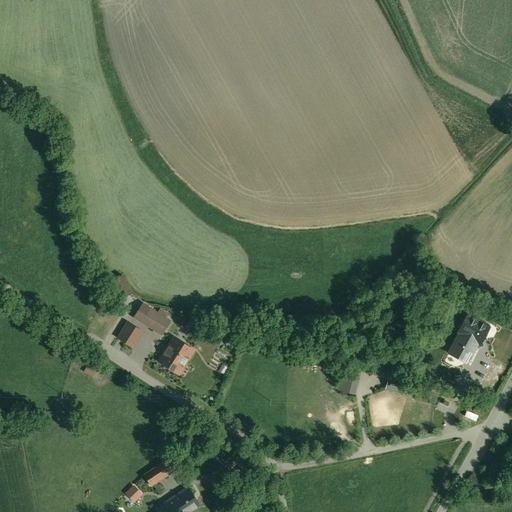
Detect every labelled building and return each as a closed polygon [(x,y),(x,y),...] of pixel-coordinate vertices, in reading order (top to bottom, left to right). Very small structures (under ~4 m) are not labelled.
[(170,321),(142,304),(134,317),(162,335),(170,321)] [(458,332),(460,334),(477,343),(480,345),(490,326),(482,321),(480,323),(467,316),(458,332)] [(199,321),(194,317),(189,325),(195,328),(199,321)] [(142,332),(128,323),(118,338),(133,347),(142,332)] [(460,334),(450,353),(466,363),(477,343),(460,334)] [(193,350),(174,338),(159,361),(176,372),(180,365),(184,364),(193,350)] [(90,361),(85,371),(96,377),(102,366),(90,361)] [(391,366),(376,362),(374,370),(388,374),(391,366)] [(359,394),(363,371),(346,368),(341,390),(359,394)] [(418,386),(389,378),(386,388),(415,396),(418,386)] [(166,459),(143,474),(151,486),(174,470),(166,459)] [(141,494),(134,486),(127,493),(134,501),(141,494)] [(187,488),(157,508),(160,511),(191,511),(200,506),(187,488)]
